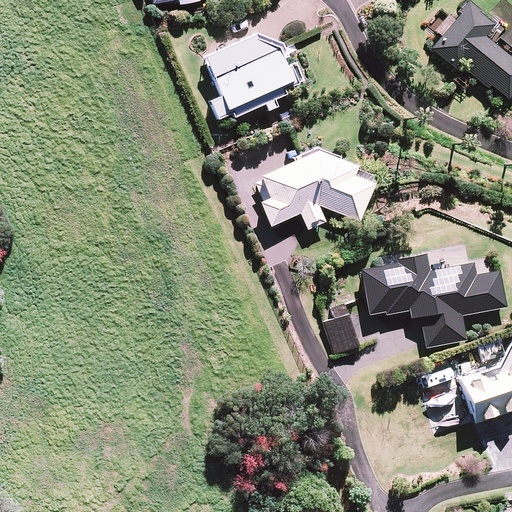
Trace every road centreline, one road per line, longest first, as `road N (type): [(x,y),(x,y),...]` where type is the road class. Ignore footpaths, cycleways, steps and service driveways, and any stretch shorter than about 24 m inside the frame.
road 1 (residential): [(382,511),(346,454),(331,387),(272,267)]
road 2 (residential): [(336,0),(374,62),(418,106),(511,147)]
